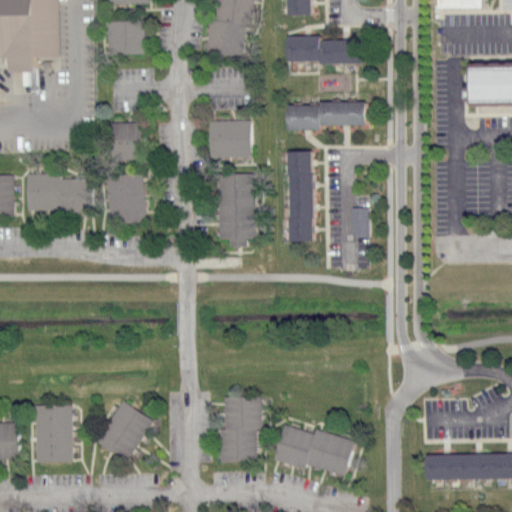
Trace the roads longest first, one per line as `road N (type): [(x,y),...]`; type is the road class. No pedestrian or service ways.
road 1 (residential): [(180,0),(191,511)]
road 2 (residential): [(396,0),(403,335),(414,360),(427,366)]
road 3 (residential): [(427,366),(418,327),(418,0)]
road 4 (residential): [(0,497),(266,493),(332,511)]
road 5 (residential): [(0,246),(186,257)]
road 6 (residential): [(117,88),(242,88)]
